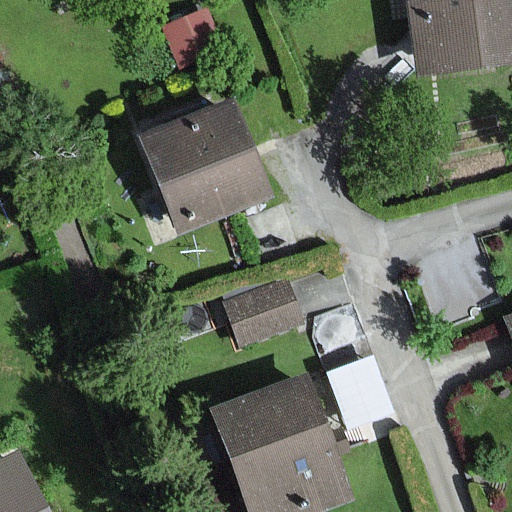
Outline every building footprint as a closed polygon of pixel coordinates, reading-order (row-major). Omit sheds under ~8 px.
[(511,0),(411,0),(420,72),(511,61),(511,0)] [(229,103),(148,136),(185,226),(267,192),(229,103)] [(286,282),(232,302),(245,338),(299,319),(286,282)] [(344,420),(392,406),(374,345),(326,360),(344,420)] [(310,376),(217,413),(255,511),(319,511),(358,497),(310,376)] [(0,511),(45,511),(18,457),(0,465),(0,511)]
